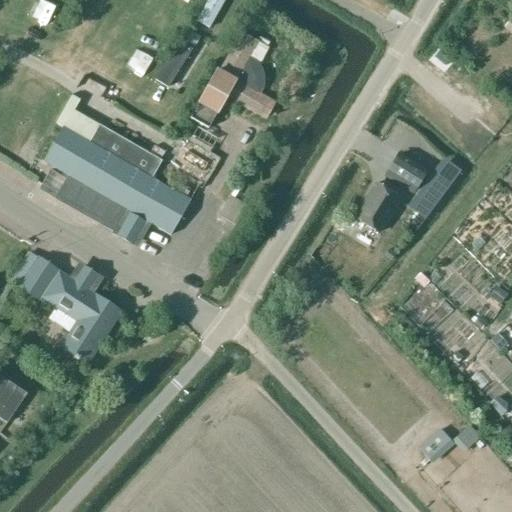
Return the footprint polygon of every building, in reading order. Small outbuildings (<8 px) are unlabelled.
[(215,37),(188,20),(145,88),(173,105),(215,37)] [(257,43),(240,34),(219,71),(216,69),(190,119),(207,129),(227,98),(266,118),(274,105),(258,95),(261,90),(262,84),(261,76),(260,71),(257,65),(248,58),(257,43)] [(41,186),(116,228),(119,238),(130,244),(140,241),(150,224),(171,236),(191,201),(151,178),(161,161),(98,125),(88,143),(62,128),(43,162),(52,167),(41,186)] [(398,156),(385,176),(413,193),(425,172),(398,156)] [(436,176),(417,201),(430,211),(449,186),(436,176)] [(399,199),(375,185),(354,219),(378,233),(399,199)] [(395,257),(388,251),(384,257),(391,262),(395,257)] [(87,364),(121,313),(93,295),(103,279),(78,263),(69,278),(37,257),(17,288),(55,312),(56,311),(74,323),(60,347),(87,364)] [(481,438),(469,426),(456,439),(468,451),(481,438)]
